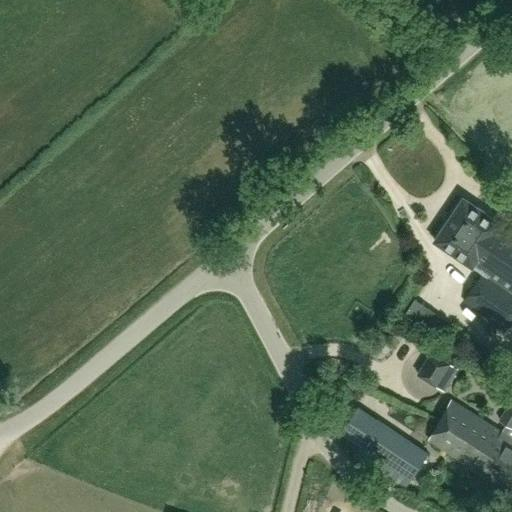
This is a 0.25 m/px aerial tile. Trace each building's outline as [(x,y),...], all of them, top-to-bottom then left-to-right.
[(506,330),(511,320),(511,230),(463,197),(434,240),(482,274),(464,301),(506,330)] [(459,368),(431,351),(418,374),(444,391),(459,368)] [(455,401),(442,421),(511,466),(511,399),(499,419),(507,424),(502,432),(455,401)] [(360,446),(354,455),(405,489),(411,480),(429,453),(378,419),(360,446)] [(510,494),(511,490),(511,466),(442,421),(428,440),(510,494)]
